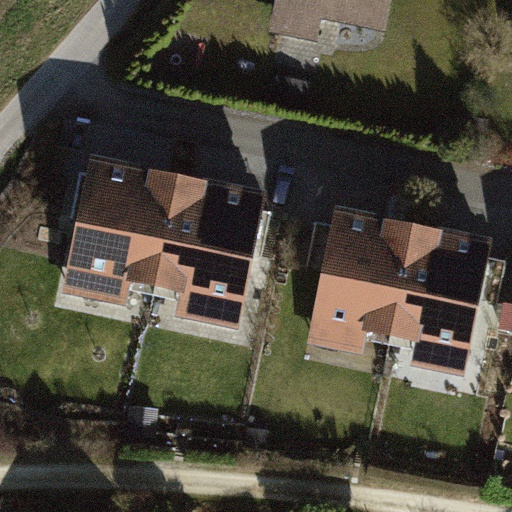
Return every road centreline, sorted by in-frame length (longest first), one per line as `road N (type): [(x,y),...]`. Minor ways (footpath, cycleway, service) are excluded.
road 1 (residential): [(31,120),(511,216)]
road 2 (track): [(0,484),(271,480),(440,511)]
road 3 (residential): [(31,120),(120,0)]
